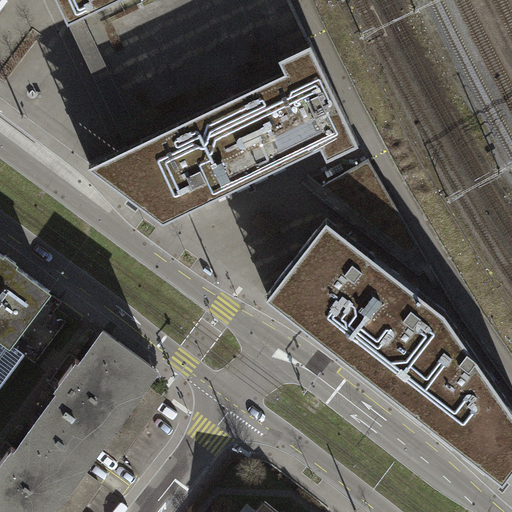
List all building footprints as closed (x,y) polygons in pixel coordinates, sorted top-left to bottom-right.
[(0,0),(0,10),(8,0),(0,0)] [(59,0),(70,23),(119,0),(59,0)] [(119,0),(70,23),(130,150),(297,74),(291,60),(314,47),(294,0),(119,0)] [(130,150),(92,166),(172,222),(300,156),(330,141),(338,157),(369,142),(314,47),(291,60),(297,74),(130,150)] [(334,221),(274,295),(511,483),(511,395),(454,313),(334,221)] [(0,258),(0,369),(54,297),(1,257),(0,258)] [(60,511),(162,371),(106,331),(75,375),(19,452),(0,478),(0,508),(5,511),(60,511)]
